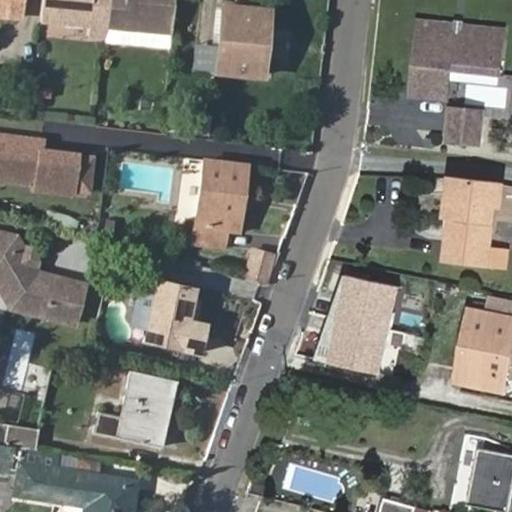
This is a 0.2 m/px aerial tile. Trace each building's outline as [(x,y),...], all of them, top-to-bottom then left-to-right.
[(0,0),(0,18),(22,21),(23,0),(0,0)] [(40,0),(38,24),(89,28),(88,39),(104,41),(105,30),(108,0),(40,0)] [(174,0),(108,0),(105,30),(171,36),(174,0)] [(248,1),(238,0),(219,0),(213,71),(260,75),(266,10),(248,8),(248,1)] [(465,19),(455,18),(454,26),(454,27),(454,32),(462,32),(463,27),(464,27),(465,19)] [(410,97),(446,101),(449,72),(458,72),(458,67),(503,72),(508,32),(464,27),(463,27),(462,32),(454,32),(454,27),(418,22),(410,97)] [(458,67),(458,72),(503,78),(503,72),(458,67)] [(447,143),(478,146),(482,113),(450,111),(447,143)] [(40,138),(0,133),(0,177),(34,181),(34,186),(70,191),(71,187),(74,153),(75,152),(39,148),(40,138)] [(86,188),(90,155),(74,153),(71,187),(86,188)] [(242,183),(244,164),(202,158),(194,224),(225,227),(236,229),(239,202),(234,201),(236,183),(242,183)] [(448,217),(455,218),(460,219),(466,180),(454,178),(448,217)] [(508,267),(510,252),(494,249),(499,208),(504,208),(507,185),(466,180),(460,219),(455,218),(449,260),(508,267)] [(225,227),(194,224),(193,237),(223,242),(225,227)] [(0,297),(6,308),(74,325),(86,280),(36,266),(39,258),(30,243),(22,242),(16,231),(0,227),(0,297)] [(265,280),(276,253),(257,245),(247,273),(265,280)] [(350,275),(344,274),(336,300),(344,301),(350,275)] [(394,286),(350,275),(344,301),(336,300),(330,317),(340,319),(391,330),(395,313),(388,311),(394,286)] [(200,323),(181,319),(189,283),(155,276),(141,337),(194,349),(200,323)] [(401,288),(394,286),(388,311),(395,313),(401,288)] [(468,372),(508,379),(511,359),(511,317),(473,310),(469,331),(477,332),(468,372)] [(340,319),(330,317),(323,338),(334,341),(340,319)] [(334,341),(329,362),(374,373),(380,347),(387,348),(391,330),(340,319),(334,341)] [(17,327),(2,383),(22,388),(37,333),(17,327)] [(469,331),(458,382),(505,391),(508,379),(468,372),(477,332),(469,331)] [(334,341),(323,338),(316,359),(329,362),(334,341)] [(387,348),(380,347),(374,373),(381,374),(387,348)] [(97,413),(93,436),(158,450),(171,382),(128,371),(117,418),(97,413)] [(2,388),(0,393),(0,407),(15,414),(22,395),(2,388)] [(0,420),(0,443),(10,445),(35,448),(37,426),(0,420)] [(0,443),(0,476),(17,479),(19,469),(9,468),(12,445),(0,443)] [(511,454),(471,447),(461,502),(504,510),(511,511),(511,454)] [(128,511),(133,481),(20,464),(19,469),(17,479),(15,493),(85,504),(83,511),(128,511)] [(377,496),(373,511),(422,511),(424,507),(377,496)]
